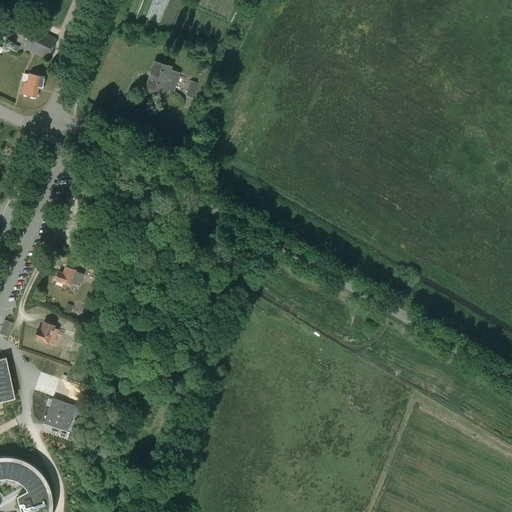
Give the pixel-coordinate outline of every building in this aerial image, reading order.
[(57,39),(32,27),(23,48),(47,60),(57,39)] [(151,72),(154,73),(153,77),(150,76),(147,87),(163,92),(164,89),(174,92),(180,73),(170,70),(170,67),(154,62),(151,72)] [(44,77),(29,74),(27,83),(24,82),(21,94),(37,97),(38,88),(42,89),(44,77)] [(192,98),(196,81),(189,80),(185,96),(192,98)] [(93,266),(91,272),(99,275),(101,270),(93,266)] [(75,271),(65,267),(63,273),(58,272),(55,280),(70,286),(71,283),(79,286),(83,274),(75,271)] [(2,332),(11,334),(14,320),(5,318),(2,332)] [(38,329),(34,339),(48,344),(49,341),(53,343),(58,330),(53,328),(54,326),(44,322),(41,330),(38,329)] [(75,325),(73,331),(85,336),(87,330),(75,325)] [(0,401),(5,401),(15,398),(6,357),(0,358),(0,401)] [(44,423),(56,427),(67,431),(76,406),(53,398),(44,423)] [(52,511),(54,503),(52,494),(50,485),(45,477),(39,470),(32,463),(24,459),(15,457),(6,456),(0,456),(0,511),(52,511)]
